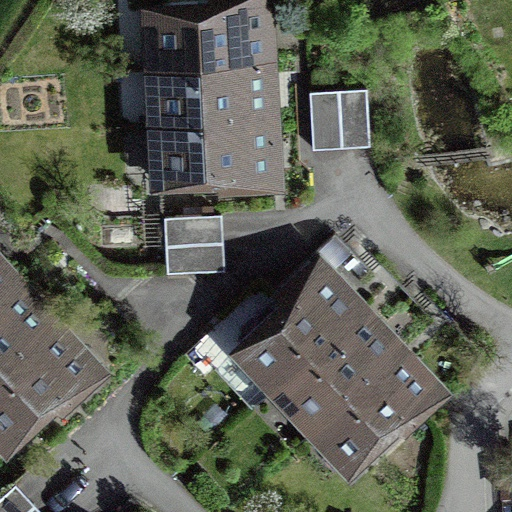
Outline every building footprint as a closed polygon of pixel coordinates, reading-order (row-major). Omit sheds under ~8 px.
[(149,0),(160,186),(272,180),(270,149),(267,90),(264,33),(261,0),(149,0)] [(363,86),(312,88),(314,144),(330,143),(356,142),(365,142),(363,86)] [(221,213),(165,216),(168,270),(223,267),(222,253),(221,227),(221,213)] [(319,267),(242,340),(359,465),(436,394),(406,360),(369,320),(349,300),(319,267)] [(31,305),(0,270),(0,427),(14,443),(93,373),(71,349),(31,305)] [(17,484),(0,499),(0,511),(42,511),(26,494),(17,484)]
